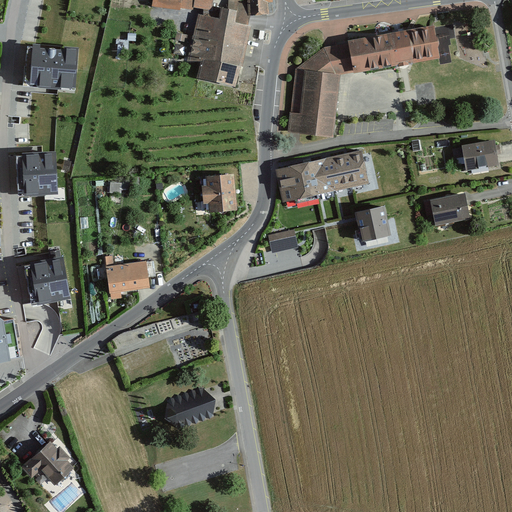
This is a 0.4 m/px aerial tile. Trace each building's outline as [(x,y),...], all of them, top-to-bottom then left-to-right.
[(152,0),(152,7),(180,11),(181,9),(182,0),(152,0)] [(182,0),(181,9),(193,11),(194,9),(194,0),(182,0)] [(212,11),(213,0),(194,0),(194,9),(212,11)] [(267,0),(250,0),(252,17),(269,16),(267,0)] [(202,62),(198,81),(236,89),(251,28),(235,25),(237,14),(221,10),(219,21),(199,16),(187,63),(202,62)] [(322,47),(297,67),(342,72),(437,58),(433,27),(322,47)] [(176,40),(187,42),(189,35),(177,32),(176,40)] [(79,51),(33,48),(30,88),(76,91),(79,51)] [(297,67),(291,132),(337,135),(342,72),(297,67)] [(496,137),(463,143),(469,173),(502,167),(496,137)] [(277,170),(284,203),(369,185),(362,152),(277,170)] [(56,156),(22,158),(25,198),(58,196),(56,156)] [(240,209),(238,172),(206,174),(208,210),(240,209)] [(466,192),(432,199),(437,225),(472,217),(466,192)] [(383,208),(355,214),(363,244),(390,237),(383,208)] [(294,230),(269,236),(272,254),(298,248),(294,230)] [(64,253),(30,259),(37,301),(71,296),(64,253)] [(147,260),(110,265),(113,291),(151,286),(147,260)] [(0,359),(11,358),(3,314),(0,311),(0,359)] [(212,386),(167,404),(178,430),(223,412),(217,397),(212,386)] [(49,444),(23,468),(51,499),(78,475),(49,444)]
